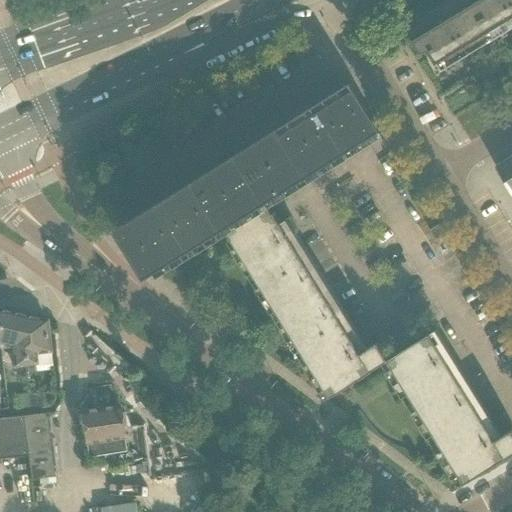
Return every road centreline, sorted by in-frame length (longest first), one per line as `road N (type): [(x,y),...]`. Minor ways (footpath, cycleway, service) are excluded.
road 1 (tertiary): [(410,511),(69,249)]
road 2 (residential): [(106,208),(363,49)]
road 3 (residential): [(143,60),(190,74),(332,0)]
road 4 (primary): [(162,0),(0,56)]
road 5 (primary): [(0,129),(143,60)]
road 6 (residential): [(511,293),(437,170)]
road 7 (residential): [(437,170),(363,49)]
road 8 (primary): [(143,60),(263,0)]
